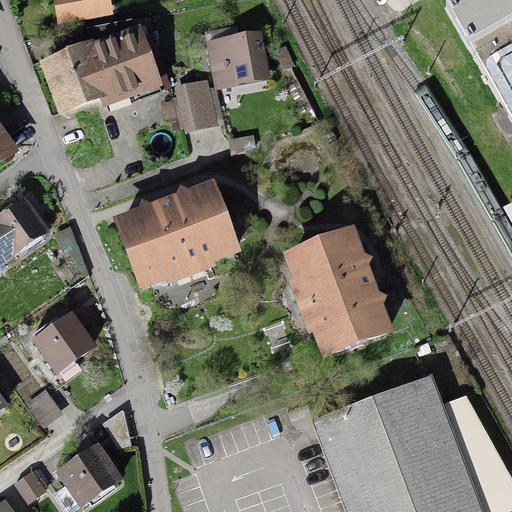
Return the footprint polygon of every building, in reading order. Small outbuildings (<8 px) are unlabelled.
[(110,0),(81,0),(80,0),(84,18),(113,12),(110,0)] [(511,22),(467,48),(511,128),(511,205),(502,211),(511,229),(511,22)] [(92,57),(105,95),(108,101),(156,84),(140,40),(92,57)] [(210,50),(218,97),(269,88),(261,41),(210,50)] [(105,95),(92,57),(88,47),(41,64),(58,112),(105,95)] [(179,93),(187,137),(200,134),(214,132),(206,88),(179,93)] [(0,171),(17,160),(0,134),(0,171)] [(114,227),(140,298),(239,261),(213,190),(114,227)] [(50,241),(25,204),(0,221),(0,273),(1,274),(50,241)] [(284,260),(323,365),(392,340),(353,235),(284,260)] [(35,346),(58,379),(95,354),(72,320),(35,346)] [(316,428),(347,511),(511,511),(511,484),(467,398),(441,406),(431,385),(316,428)] [(46,393),(29,405),(46,429),(63,416),(46,393)] [(89,511),(125,485),(98,451),(58,482),(81,511),(89,511)] [(17,491),(28,508),(46,497),(35,480),(17,491)]
